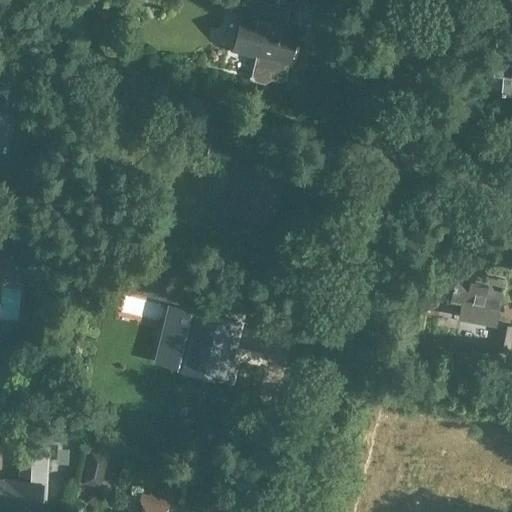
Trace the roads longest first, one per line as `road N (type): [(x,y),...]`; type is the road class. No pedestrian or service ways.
road 1 (residential): [(296,511),(384,150)]
road 2 (unclassified): [(384,150),(423,0)]
road 3 (residential): [(511,174),(384,150)]
